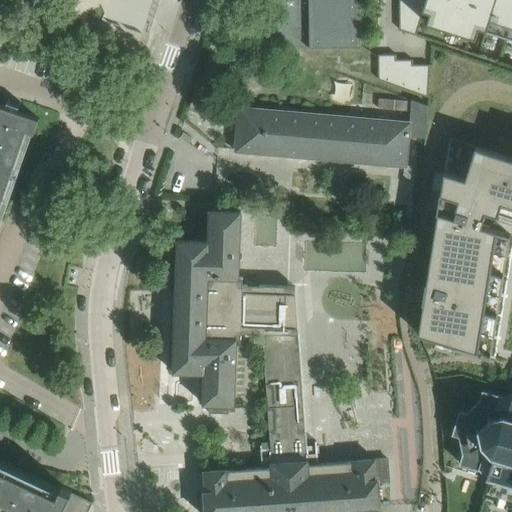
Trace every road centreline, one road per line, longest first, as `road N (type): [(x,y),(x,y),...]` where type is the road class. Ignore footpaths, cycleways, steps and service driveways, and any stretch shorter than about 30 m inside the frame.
road 1 (residential): [(118,511),(99,289),(143,143)]
road 2 (residential): [(143,143),(0,86)]
road 3 (residential): [(143,143),(194,0)]
